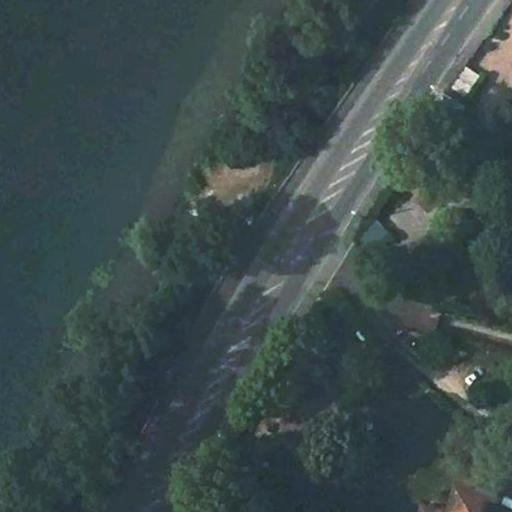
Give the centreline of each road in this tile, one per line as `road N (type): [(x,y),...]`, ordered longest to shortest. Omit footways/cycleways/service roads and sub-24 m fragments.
road 1 (primary): [(157,511),(255,330),(468,0)]
road 2 (primary): [(437,0),(234,321),(133,511)]
road 3 (unknown): [(297,217),(352,264),(397,289),(511,327)]
